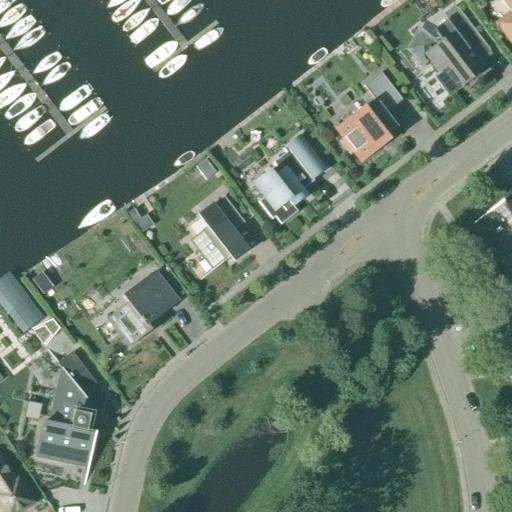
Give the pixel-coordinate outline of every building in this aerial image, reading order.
[(511,41),(511,0),(504,0),(511,9),(511,10),(510,12),(511,14),(511,15),(499,25),(511,41)] [(445,99),(471,80),(467,75),(481,64),(478,60),(489,51),(467,22),(457,9),(444,19),(446,23),(433,33),(441,44),(426,55),(441,74),(438,76),(451,93),(444,99),(445,99)] [(386,114),(402,101),(380,74),(363,87),(377,104),(367,112),(364,107),(335,130),(343,140),(340,143),(350,156),(353,153),(361,164),(390,141),(387,137),(397,129),(386,114)] [(281,226),(298,213),(293,207),(307,197),(303,191),(314,182),(313,180),(325,171),(299,137),(283,150),(286,154),(273,164),(276,167),(253,185),(264,198),(258,203),(272,221),(275,219),(281,226)] [(233,233),(244,224),(223,197),(211,206),(224,222),(212,230),(209,226),(191,240),(214,269),(200,280),(201,281),(232,257),(235,261),(247,252),(233,233)] [(511,201),(505,207),(502,202),(470,226),(471,227),(485,216),(496,231),(495,232),(497,234),(498,233),(507,245),(511,240),(511,201)] [(128,348),(150,331),(147,326),(178,302),(155,273),(123,298),(128,304),(107,321),(128,348)] [(365,339),(383,325),(376,316),(358,330),(365,339)] [(58,364),(48,351),(47,351),(64,375),(57,410),(53,409),(50,424),(43,423),(36,458),(37,458),(37,457),(87,468),(83,486),(85,486),(96,433),(87,431),(90,416),(82,414),(85,401),(86,400),(83,397),(97,387),(71,354),(58,364)] [(0,506),(3,511),(17,511),(31,503),(17,481),(14,483),(0,460),(0,506)]
